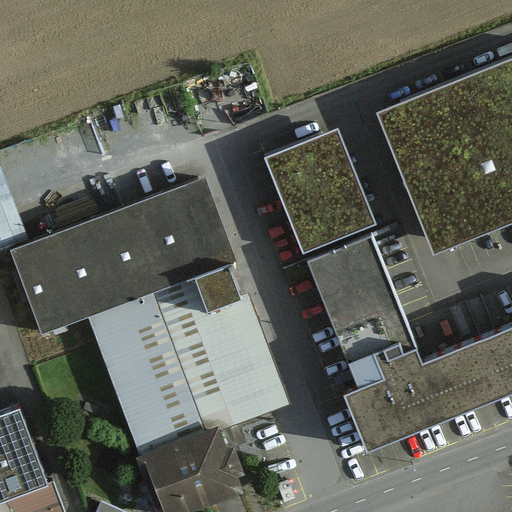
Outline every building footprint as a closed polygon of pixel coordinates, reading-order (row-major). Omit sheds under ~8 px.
[(511,58),(377,110),(432,250),(457,240),(511,219),(511,58)] [(337,121),(267,149),(304,241),(375,212),(337,121)] [(0,239),(27,230),(0,152),(0,239)] [(47,333),(86,319),(138,457),(291,400),(207,173),(14,245),(47,333)] [(403,344),(415,339),(372,230),(306,256),(357,383),(385,371),(373,341),(398,331),(403,344)] [(511,322),(423,358),(415,339),(403,344),(398,331),(373,341),(385,371),(357,383),(347,386),(370,443),(511,386),(511,322)] [(0,505),(7,503),(10,511),(67,511),(53,475),(51,475),(20,396),(0,404),(0,505)] [(173,511),(198,511),(256,490),(233,429),(154,459),(173,511)] [(96,511),(129,511),(130,509),(104,497),(96,511)]
